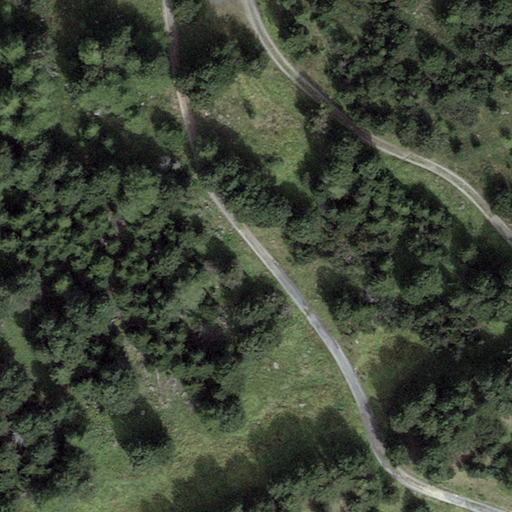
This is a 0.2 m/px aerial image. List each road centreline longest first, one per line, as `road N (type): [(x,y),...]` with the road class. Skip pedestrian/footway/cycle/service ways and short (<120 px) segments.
road 1 (track): [(444,511),(408,500),(354,442),(317,350),(192,179),(157,57),(156,0)]
road 2 (track): [(232,0),(269,57),(335,127),(453,187),(511,248)]
